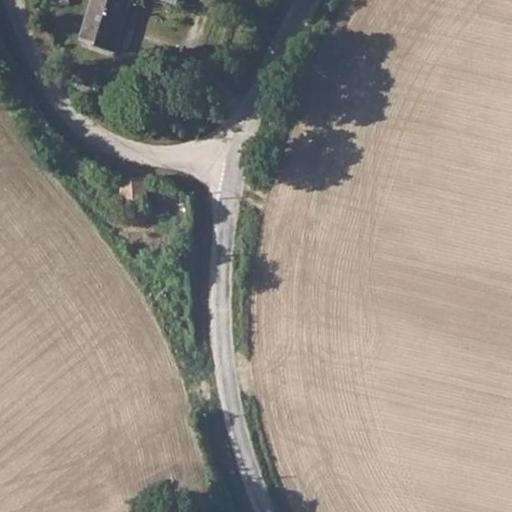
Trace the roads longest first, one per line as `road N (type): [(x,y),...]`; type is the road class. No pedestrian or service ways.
road 1 (unclassified): [(266,511),(235,424),(220,336),(234,171)]
road 2 (unclassified): [(12,0),(46,94),(81,130),(132,156),(234,171)]
road 3 (unclassified): [(234,171),(254,98),(309,0)]
